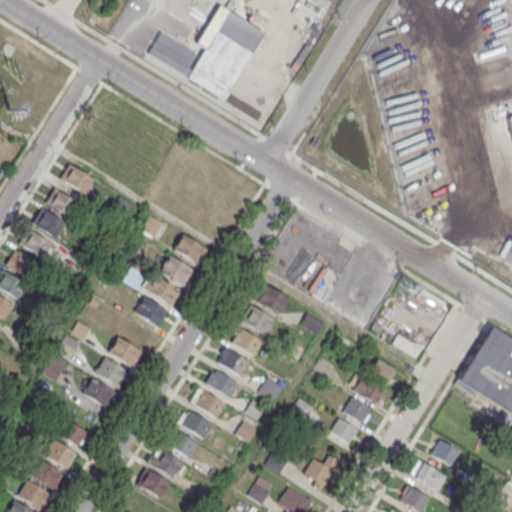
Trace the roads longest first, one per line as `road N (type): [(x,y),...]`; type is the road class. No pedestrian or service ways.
road 1 (residential): [(511,316),(1,0)]
road 2 (residential): [(287,177),(75,511)]
road 3 (residential): [(481,297),(345,511)]
road 4 (residential): [(97,59),(0,212)]
